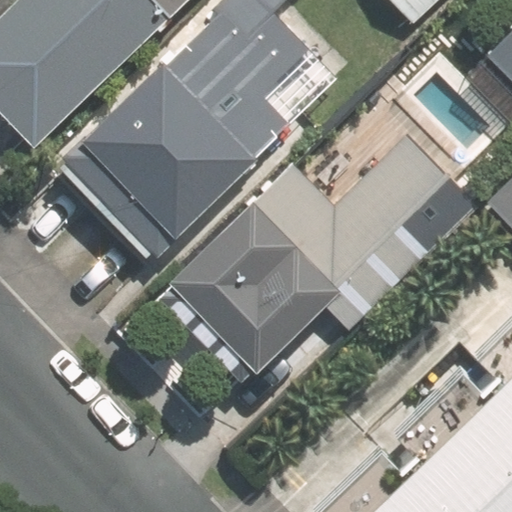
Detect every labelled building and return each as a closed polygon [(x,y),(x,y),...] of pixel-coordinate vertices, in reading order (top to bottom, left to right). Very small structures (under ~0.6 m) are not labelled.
[(16,0),(0,16),(0,92),(48,142),(197,0),(16,0)] [(297,0),(226,0),(75,154),(172,251),(301,121),(264,85),(321,27),(296,2),(297,0)] [(437,0),(409,0),(425,14),(437,0)] [(302,163),(175,276),(261,371),(338,302),(357,324),(479,214),(454,186),(462,178),(416,127),(335,199),(302,163)] [(511,511),(511,364),(353,511),(511,511)]
